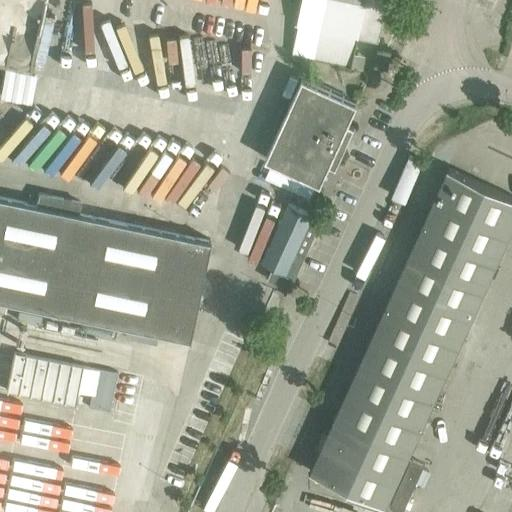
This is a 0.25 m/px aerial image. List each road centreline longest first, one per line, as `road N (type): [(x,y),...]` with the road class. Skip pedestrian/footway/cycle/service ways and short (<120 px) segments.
road 1 (unclassified): [(229,511),(404,128),(424,99),(455,84)]
road 2 (unknown): [(424,511),(511,303)]
